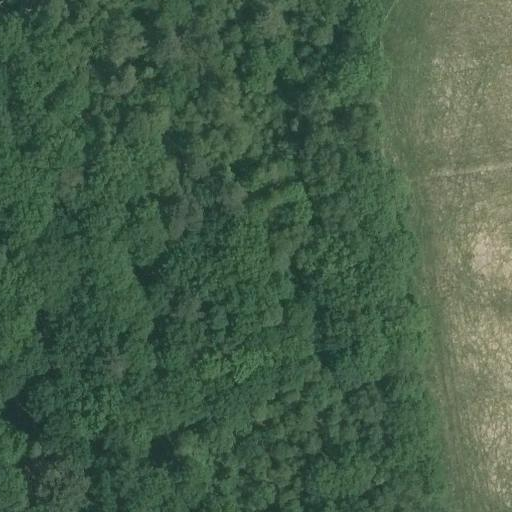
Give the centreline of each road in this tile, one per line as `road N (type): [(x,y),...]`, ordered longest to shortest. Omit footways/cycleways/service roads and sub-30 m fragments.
road 1 (track): [(123,252),(216,296),(274,341),(310,390),(338,511)]
road 2 (track): [(33,0),(14,51),(8,129),(18,158),(55,209),(123,252)]
